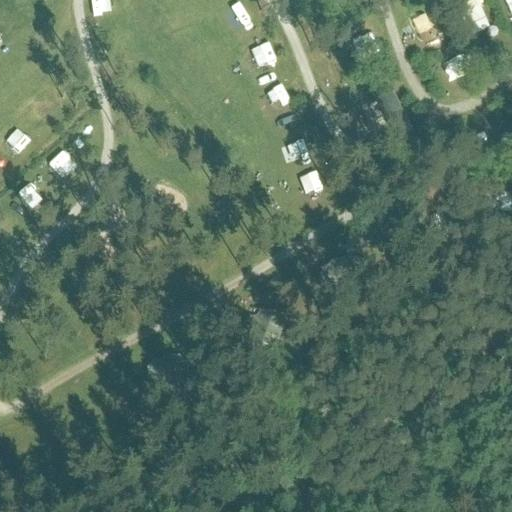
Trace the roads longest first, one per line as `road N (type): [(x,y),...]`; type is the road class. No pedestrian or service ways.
road 1 (track): [(270,0),(316,105),(373,177),(367,205),(0,415)]
road 2 (track): [(0,315),(25,263),(84,202),(107,155),(78,0)]
road 3 (track): [(381,0),(404,69),(434,111),(456,114),(511,82)]
